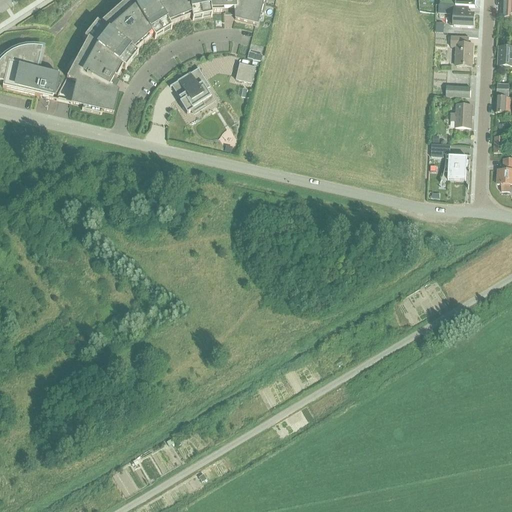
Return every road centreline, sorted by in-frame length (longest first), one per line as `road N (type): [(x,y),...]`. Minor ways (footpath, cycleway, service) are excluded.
road 1 (residential): [(119,511),(511,277)]
road 2 (residential): [(479,212),(423,209),(116,139)]
road 3 (residential): [(479,212),(489,0)]
road 4 (residential): [(116,139),(127,97),(177,45),(215,36),(245,40)]
